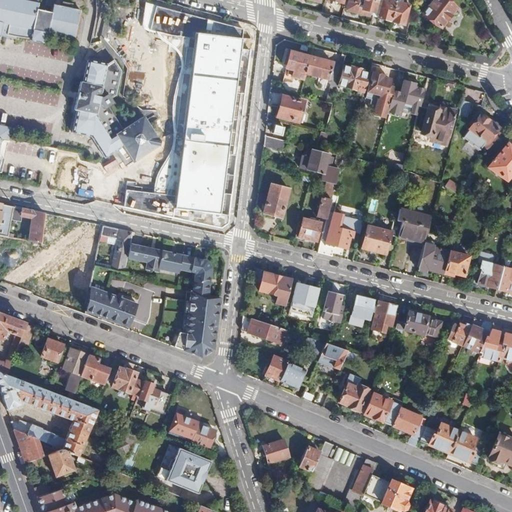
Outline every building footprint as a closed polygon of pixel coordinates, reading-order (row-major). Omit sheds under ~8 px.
[(0,0),(0,37),(2,38),(4,32),(24,37),(27,28),(34,30),(39,11),(40,5),(20,0),(0,0)] [(368,15),(372,16),(372,15),(376,0),(347,0),(345,10),(367,16),(368,15)] [(376,0),(372,15),(378,16),(378,18),(389,21),(394,0),(376,0)] [(394,0),(389,21),(392,21),(403,24),(408,5),(403,4),(404,0),(394,0)] [(455,8),(443,0),(432,0),(422,14),(440,28),(455,8)] [(39,11),(34,30),(41,32),(40,36),(49,39),(50,34),(77,40),(83,13),(75,11),(67,9),(64,8),(56,6),(54,15),(39,11)] [(225,37),(216,36),(197,33),(182,144),(174,208),(221,215),(244,40),(241,39),(236,39),(225,37)] [(326,103),(333,105),(337,91),(338,86),(344,66),(288,51),(285,63),(291,65),(290,69),(295,70),(293,77),(286,75),(284,85),(302,90),(307,74),(332,81),(326,103)] [(114,138),(125,130),(111,109),(116,105),(113,100),(118,96),(123,72),(116,59),(109,65),(90,60),(85,83),(82,82),(79,96),(75,110),(79,110),(74,131),(94,136),(107,157),(121,147),(114,138)] [(344,66),(338,86),(365,93),(370,74),(362,72),(363,70),(353,67),(352,69),(344,66)] [(394,68),(386,66),(384,76),(373,73),(368,93),(369,93),(368,99),(373,100),(372,106),(376,108),(374,116),(386,119),(388,112),(392,96),(389,96),(393,80),(391,80),(394,68)] [(420,107),(425,90),(414,87),(415,84),(405,81),(402,93),(399,102),(420,107)] [(472,89),(465,87),(461,105),(477,109),(479,100),(470,97),(472,89)] [(399,102),(402,93),(393,91),(392,96),(388,112),(400,115),(402,109),(410,111),(410,113),(418,115),(420,107),(399,102)] [(305,102),(284,96),(278,116),(299,122),(305,102)] [(428,109),(420,107),(418,115),(414,130),(422,132),(421,133),(432,136),(431,139),(433,142),(443,145),(446,143),(455,111),(442,107),(441,112),(428,108),(428,109)] [(478,142),(489,150),(501,134),(497,132),(500,128),(497,127),(499,124),(486,114),(484,117),(482,115),(471,130),(481,138),(478,142)] [(114,138),(121,147),(128,159),(132,157),(134,159),(136,158),(138,159),(161,144),(162,141),(147,117),(145,118),(144,117),(125,130),(114,138)] [(0,137),(10,139),(12,127),(0,124),(0,137)] [(285,128),(276,125),(274,133),(283,136),(285,128)] [(321,134),(318,145),(316,150),(323,152),(327,135),(321,134)] [(283,151),(286,141),(266,136),(265,147),(283,151)] [(511,175),(511,147),(508,144),(489,167),(507,181),(511,175)] [(325,174),(323,181),(336,185),(339,172),(326,168),(329,158),(310,153),(306,169),(325,174)] [(349,153),(347,159),(349,159),(357,161),(358,156),(349,153)] [(343,157),(337,156),(334,167),(340,169),(341,164),(343,157)] [(347,159),(343,157),(341,164),(355,167),(357,161),(349,159),(347,159)] [(122,163),(105,172),(111,184),(128,175),(122,163)] [(446,185),(441,182),(441,185),(455,195),(460,189),(450,182),(446,185)] [(270,195),(259,192),(258,203),(266,205),(264,213),(283,218),(290,189),(272,184),(270,195)] [(339,198),(333,196),(332,202),(330,209),(327,220),(319,253),(333,257),(334,253),(343,256),(345,249),(348,249),(352,232),(338,228),(341,215),(335,213),(339,198)] [(330,209),(332,202),(323,199),(317,218),(327,220),(330,209)] [(13,215),(14,207),(0,204),(0,236),(8,238),(11,223),(13,215)] [(41,245),(45,214),(24,210),(14,207),(13,215),(11,223),(19,225),(19,220),(21,220),(22,217),(32,219),(29,242),(41,245)] [(429,220),(399,212),(396,223),(401,225),(397,240),(399,241),(423,247),(426,235),(429,220)] [(59,217),(45,214),(41,245),(39,258),(34,293),(34,295),(58,304),(61,285),(50,281),(51,279),(50,267),(49,265),(50,260),(55,226),(57,227),(59,217)] [(322,224),(304,219),(299,237),(318,242),(322,224)] [(391,239),(397,240),(401,225),(396,223),(394,223),(391,234),(368,228),(362,248),(386,254),(391,239)] [(134,233),(102,226),(99,242),(105,243),(107,237),(115,239),(109,270),(125,273),(128,259),(131,245),(134,233)] [(0,282),(15,286),(24,241),(0,237),(0,282)] [(39,258),(41,245),(29,242),(27,256),(25,271),(28,272),(26,283),(19,281),(17,286),(34,293),(39,258)] [(180,256),(131,245),(128,259),(142,262),(143,260),(150,261),(148,271),(159,273),(160,269),(176,272),(177,269),(180,256)] [(445,270),(449,253),(434,249),(434,247),(425,245),(419,269),(443,275),(445,270)] [(469,258),(449,253),(445,270),(443,275),(454,278),(455,275),(464,277),(469,258)] [(481,254),(479,260),(489,263),(491,257),(481,254)] [(208,263),(180,256),(177,269),(201,275),(200,282),(198,282),(196,293),(209,296),(212,272),(207,270),(208,263)] [(66,262),(50,260),(49,265),(50,267),(56,268),(57,264),(62,265),(62,269),(64,269),(66,263),(66,262)] [(61,285),(58,304),(65,307),(84,314),(85,310),(90,286),(95,263),(78,260),(76,265),(66,263),(64,269),(61,286),(61,285)] [(478,284),(496,289),(499,279),(502,266),(482,261),(480,269),(481,269),(478,284)] [(499,279),(496,289),(511,292),(511,269),(502,266),(499,279)] [(287,306),(289,298),(293,281),(293,280),(271,274),(269,283),(265,282),(263,290),(267,291),(266,293),(279,296),(277,303),(287,306)] [(319,290),(297,284),(290,312),(312,318),(319,290)] [(90,286),(85,310),(129,326),(137,304),(90,286)] [(180,332),(174,347),(202,358),(214,351),(220,298),(209,296),(196,293),(191,292),(186,333),(180,332)] [(341,323),(345,309),(340,308),(343,296),(329,292),(322,319),(341,323)] [(375,314),(376,308),(373,307),(375,301),(353,296),(349,310),(352,311),(349,323),(361,326),(363,319),(370,321),(372,313),(375,314)] [(397,308),(380,302),(373,330),(385,332),(387,325),(392,327),(397,308)] [(407,317),(400,316),(398,323),(395,336),(401,338),(403,330),(424,335),(424,334),(438,338),(442,323),(428,319),(429,318),(420,315),(420,313),(412,310),(411,313),(409,312),(407,317)] [(0,374),(7,377),(16,353),(26,324),(0,314),(0,340),(2,340),(6,330),(17,334),(6,364),(0,362),(0,374)] [(264,323),(244,316),(242,331),(262,337),(287,346),(293,333),(264,323)] [(492,331),(495,324),(485,321),(482,330),(472,326),(472,328),(464,346),(482,354),(492,331)] [(24,356),(35,327),(26,324),(16,353),(24,356)] [(464,346),(472,328),(466,325),(465,328),(460,325),(454,341),(464,346)] [(498,349),(500,342),(497,342),(499,333),(492,331),(482,354),(481,357),(500,362),(501,357),(503,351),(498,349)] [(511,359),(511,336),(506,335),(504,344),(500,342),(498,349),(503,351),(501,357),(511,359)] [(327,345),(312,340),(309,339),(306,347),(314,351),(313,353),(322,357),(322,356),(327,345)] [(63,345),(47,340),(40,356),(56,362),(63,345)] [(348,352),(327,345),(322,356),(338,361),(335,369),(340,370),(348,352)] [(75,394),(81,377),(88,356),(70,349),(63,369),(75,374),(72,382),(69,382),(65,390),(75,394)] [(104,386),(110,369),(97,364),(98,359),(88,356),(81,377),(104,386)] [(264,383),(278,389),(281,382),(288,365),(275,359),(264,383)] [(288,365),(281,382),(299,390),(306,372),(288,365)] [(125,371),(119,369),(111,388),(136,397),(142,383),(134,380),(136,374),(126,370),(125,371)] [(79,457),(98,411),(95,410),(7,377),(0,374),(0,388),(8,412),(22,406),(21,402),(74,422),(67,440),(21,422),(19,426),(12,423),(15,431),(33,438),(38,440),(54,447),(63,451),(68,453),(79,457)] [(153,385),(145,382),(139,398),(147,401),(144,407),(161,414),(168,396),(152,389),(153,385)] [(360,413),(370,390),(359,385),(358,387),(349,383),(346,390),(345,390),(342,396),(343,396),(340,403),(350,407),(350,409),(360,413)] [(316,406),(323,409),(329,396),(322,393),(316,406)] [(470,407),(474,397),(468,395),(463,404),(470,407)] [(400,411),(402,406),(382,398),(381,401),(373,397),(365,416),(393,428),(398,415),(400,411)] [(409,446),(418,450),(421,442),(425,432),(421,431),(425,421),(400,411),(398,415),(393,428),(413,436),(409,446)] [(421,442),(450,455),(457,437),(459,433),(441,425),(438,433),(427,429),(425,432),(421,442)] [(215,432),(198,426),(191,443),(208,449),(215,432)] [(33,438),(15,431),(22,451),(24,456),(26,464),(36,461),(33,453),(38,451),(36,445),(39,444),(38,440),(33,438)] [(450,455),(479,467),(484,453),(473,448),(476,440),(459,433),(457,437),(450,455)] [(511,466),(511,443),(498,438),(488,462),(499,467),(500,464),(511,469),(511,466)] [(284,440),(264,447),(269,464),(289,458),(284,440)] [(198,458),(157,441),(144,474),(185,490),(198,458)] [(335,446),(326,442),(321,454),(312,473),(304,492),(318,497),(333,460),(330,459),(335,446)] [(312,473),(321,454),(307,448),(299,467),(312,473)] [(73,470),(68,453),(63,451),(53,455),(50,456),(53,467),(57,476),(73,470)] [(349,466),(353,455),(344,451),(339,461),(349,466)] [(102,467),(105,458),(95,454),(94,455),(89,454),(86,460),(102,467)] [(36,461),(26,464),(29,470),(39,466),(37,460),(36,461)] [(343,508),(353,511),(354,511),(370,477),(376,464),(368,460),(363,472),(359,470),(343,508)] [(376,464),(370,477),(378,481),(384,467),(376,464)] [(278,471),(274,479),(289,485),(292,478),(278,471)] [(406,504),(411,491),(391,481),(390,484),(381,480),(376,493),(379,494),(376,501),(382,503),(381,505),(398,511),(399,511),(400,510),(404,511),(407,511),(409,507),(407,504),(406,504)] [(48,486),(35,490),(38,499),(50,494),(48,486)] [(68,504),(63,490),(50,494),(38,499),(41,506),(42,510),(43,511),(64,511),(74,509),(72,503),(68,504)] [(111,495),(74,509),(64,511),(118,511),(140,504),(135,502),(134,505),(111,495)] [(442,503),(434,500),(433,503),(430,501),(425,511),(452,511),(453,511),(441,506),(442,503)]
